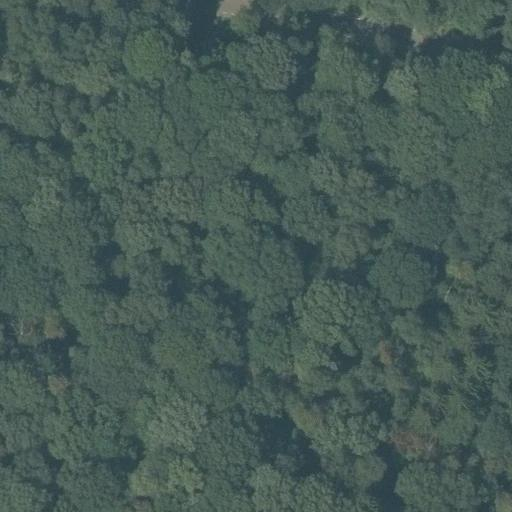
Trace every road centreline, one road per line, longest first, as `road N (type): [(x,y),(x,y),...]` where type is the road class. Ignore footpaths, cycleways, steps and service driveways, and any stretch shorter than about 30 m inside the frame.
road 1 (tertiary): [(190,0),(361,27),(511,63)]
road 2 (track): [(386,511),(511,306)]
